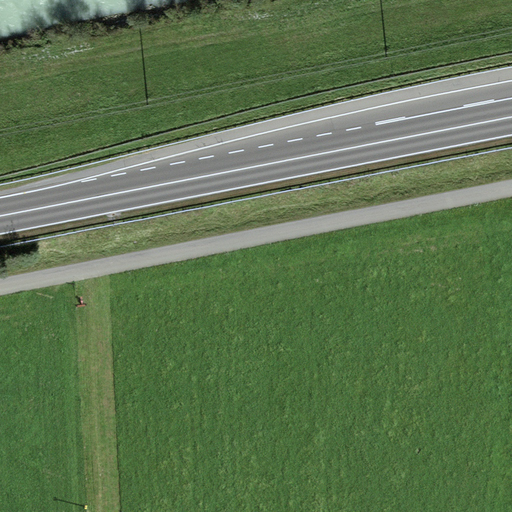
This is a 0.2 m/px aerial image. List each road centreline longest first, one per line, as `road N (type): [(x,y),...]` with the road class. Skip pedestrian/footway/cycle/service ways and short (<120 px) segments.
road 1 (unclassified): [(0,285),(511,186)]
road 2 (trunk): [(511,116),(0,214)]
